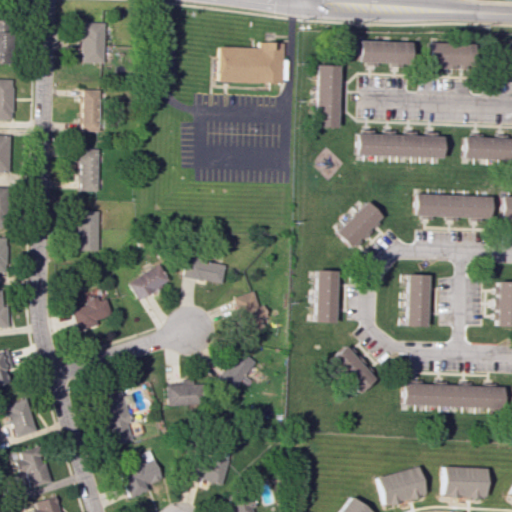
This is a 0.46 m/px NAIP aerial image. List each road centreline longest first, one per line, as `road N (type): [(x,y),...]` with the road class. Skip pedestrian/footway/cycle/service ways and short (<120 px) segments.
road 1 (residential): [(43,0),(33,299),(94,511)]
road 2 (residential): [(511,254),(386,256),(366,277),(364,324),(391,348),(511,353)]
road 3 (residential): [(511,13),(293,0)]
road 4 (residential): [(511,103),(354,99)]
road 5 (residential): [(194,329),(49,373)]
